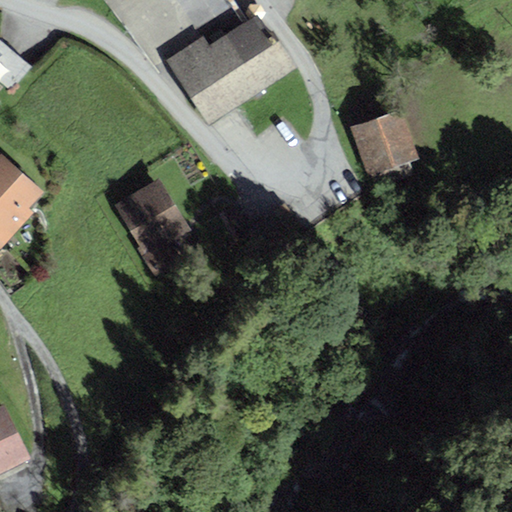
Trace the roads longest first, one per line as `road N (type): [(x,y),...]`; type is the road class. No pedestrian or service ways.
road 1 (residential): [(20,0),(83,19),(127,49),(237,171),(282,174)]
road 2 (residential): [(259,0),(320,81),(328,113),(308,164),(282,174)]
road 3 (track): [(18,314),(69,405),(84,474),(75,511)]
